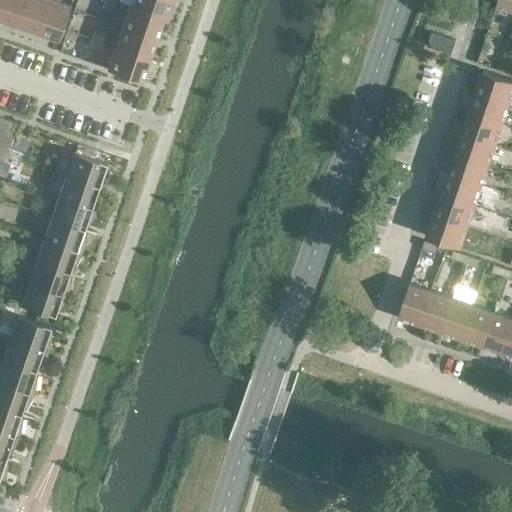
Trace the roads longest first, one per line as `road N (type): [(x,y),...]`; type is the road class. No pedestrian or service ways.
road 1 (residential): [(511,403),(369,356),(484,6)]
road 2 (residential): [(166,138),(0,79)]
